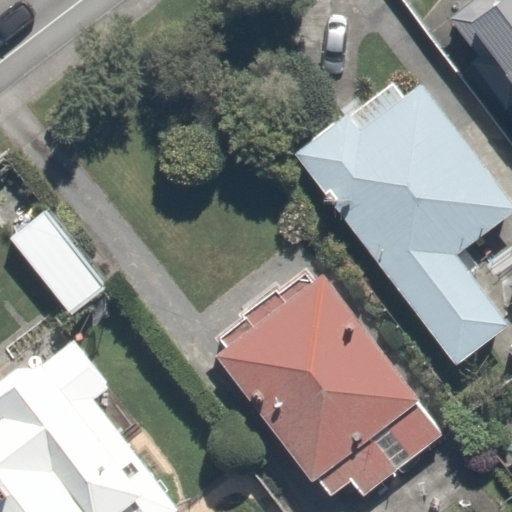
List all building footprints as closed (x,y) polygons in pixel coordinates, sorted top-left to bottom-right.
[(511,0),(463,0),(442,17),(511,106),(511,0)] [(379,74),(280,144),(437,364),(500,319),(467,272),(483,260),(466,235),(511,201),(511,194),(424,71),(392,93),(379,74)] [(107,285),(41,200),(0,232),(0,236),(63,319),(107,285)] [(310,254),(200,336),(317,493),(340,476),(351,490),(437,425),(310,254)] [(511,261),(487,280),(511,313),(511,261)] [(161,511),(174,503),(53,337),(0,376),(0,511),(161,511)]
